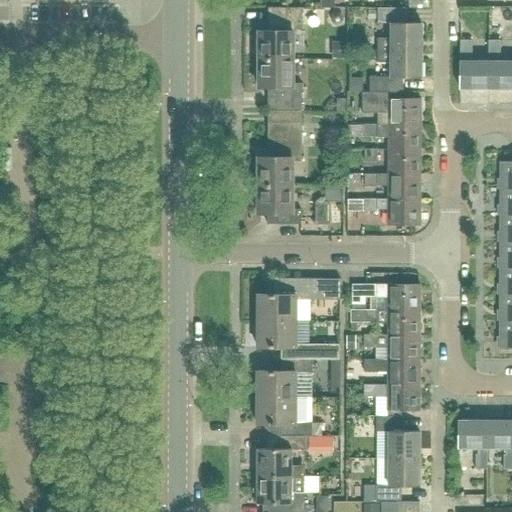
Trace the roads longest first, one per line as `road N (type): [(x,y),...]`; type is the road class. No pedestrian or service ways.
road 1 (residential): [(449,253),(178,253)]
road 2 (unclassified): [(175,511),(178,253)]
road 3 (unclassified): [(178,253),(178,39)]
road 4 (residential): [(178,39),(0,38)]
road 5 (residential): [(452,382),(438,407),(438,511)]
road 6 (residential): [(449,253),(452,382)]
road 7 (residential): [(440,0),(440,100),(448,126)]
road 8 (residential): [(448,126),(449,253)]
